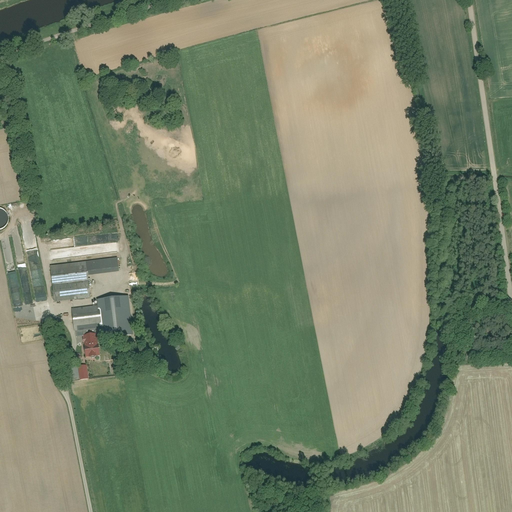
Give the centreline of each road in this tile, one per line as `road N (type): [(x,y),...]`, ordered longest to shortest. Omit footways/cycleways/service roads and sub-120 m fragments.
road 1 (track): [(65,389),(47,324),(5,52)]
road 2 (unclassified): [(469,0),(511,323)]
road 3 (track): [(186,0),(0,54)]
